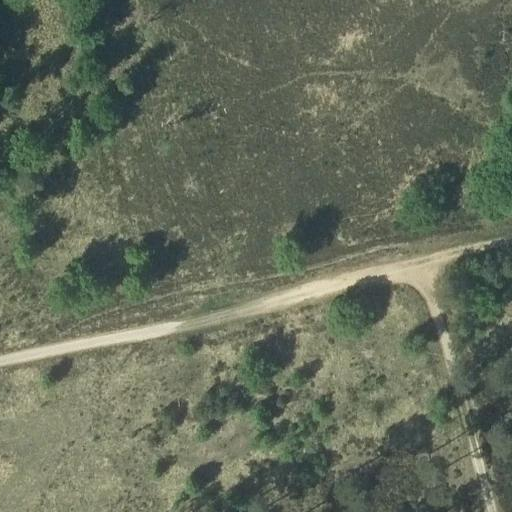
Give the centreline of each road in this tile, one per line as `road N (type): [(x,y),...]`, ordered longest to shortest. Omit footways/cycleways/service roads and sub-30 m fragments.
road 1 (unknown): [(495,511),(428,265),(0,359)]
road 2 (track): [(511,247),(0,371)]
road 3 (track): [(424,266),(489,511)]
